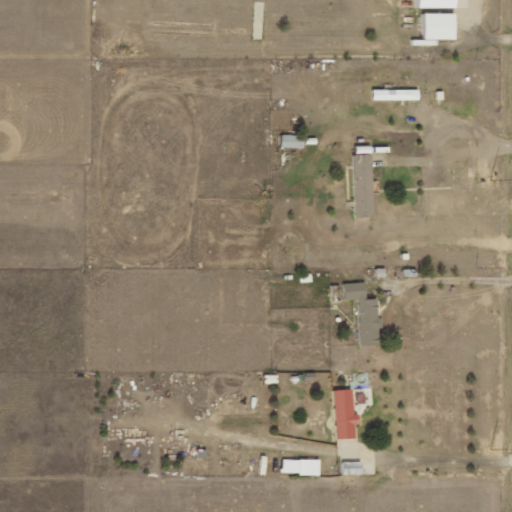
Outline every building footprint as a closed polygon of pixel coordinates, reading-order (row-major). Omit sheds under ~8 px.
[(414,0),(415,9),(456,8),(456,0),(414,0)] [(455,39),(455,13),(424,13),(424,40),(455,39)] [(418,100),(418,90),(373,90),(373,101),(418,100)] [(304,136),(281,135),(281,148),(303,149),(304,136)] [(371,155),(353,155),(354,217),(373,217),(371,155)] [(379,345),(378,328),(383,328),(382,317),(378,318),(377,298),(366,299),(365,282),(343,283),(344,300),(357,299),(360,346),(379,345)] [(336,439),(355,438),(354,424),(359,424),(358,414),(353,415),(352,389),(333,390),(336,439)] [(319,475),(319,460),(282,459),(281,474),(319,475)] [(362,474),(361,462),(342,463),(342,475),(362,474)]
